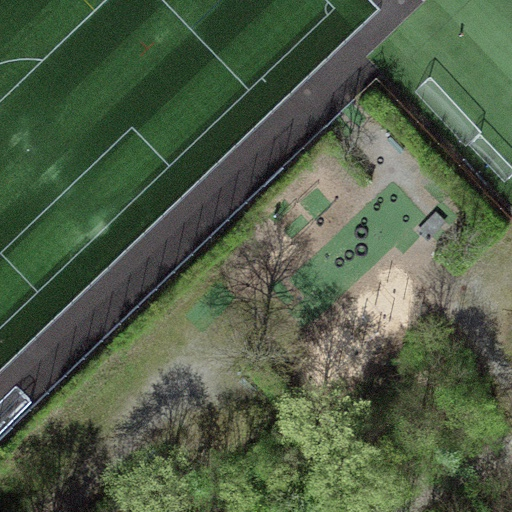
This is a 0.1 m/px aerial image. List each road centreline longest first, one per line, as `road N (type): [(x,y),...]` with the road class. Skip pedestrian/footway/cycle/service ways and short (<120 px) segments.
road 1 (track): [(511,377),(495,368),(448,290),(392,283),(278,348),(144,404),(38,511)]
road 2 (track): [(403,511),(511,451)]
